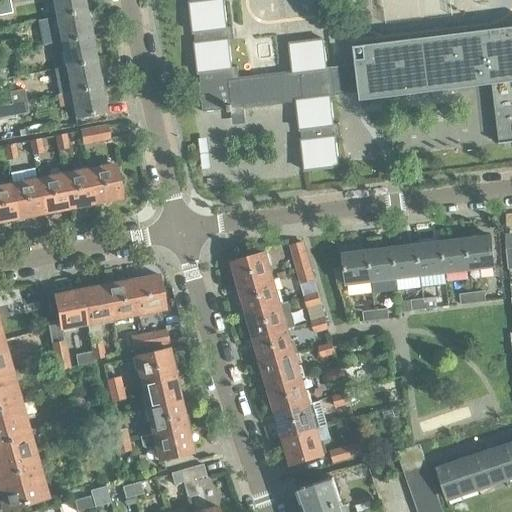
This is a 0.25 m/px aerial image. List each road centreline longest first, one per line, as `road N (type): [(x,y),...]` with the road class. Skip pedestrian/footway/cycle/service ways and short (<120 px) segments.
road 1 (unclassified): [(180,232),(511,190)]
road 2 (unclassified): [(267,511),(180,232)]
road 3 (unclassified): [(180,232),(133,0)]
road 4 (unclassified): [(0,269),(180,232)]
